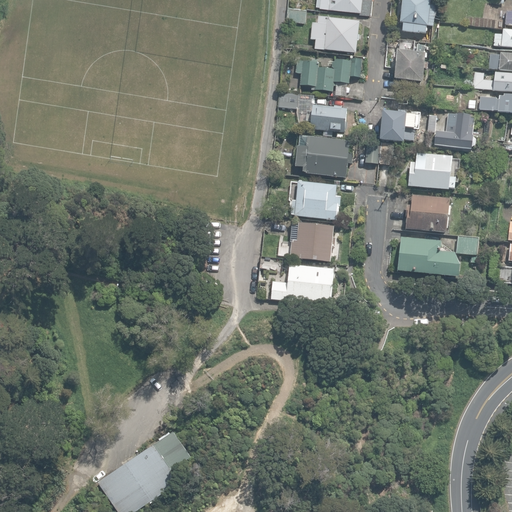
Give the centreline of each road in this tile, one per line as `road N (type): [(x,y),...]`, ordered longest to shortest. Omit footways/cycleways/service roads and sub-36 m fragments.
road 1 (residential): [(376,200),(372,271),(386,299),(511,311)]
road 2 (tertiary): [(511,373),(476,412),(463,511)]
